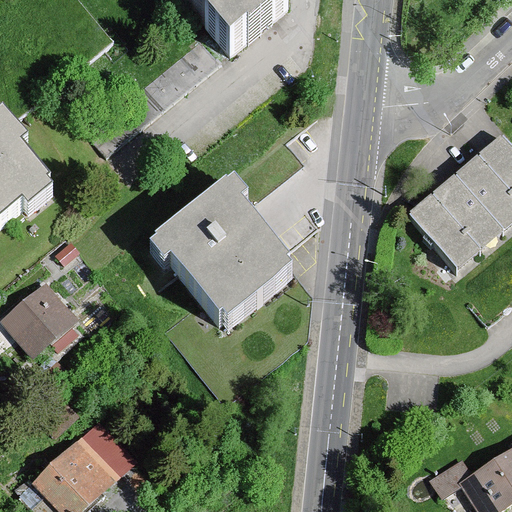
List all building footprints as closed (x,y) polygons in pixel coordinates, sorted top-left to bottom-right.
[(7,0),(0,6),(0,105),(6,113),(0,117),(0,123),(7,132),(112,47),(74,0),(7,0)] [(289,10),(280,0),(181,0),(231,59),(289,10)] [(200,45),(86,137),(105,160),(219,68),(200,45)] [(7,132),(0,123),(0,234),(24,215),(29,221),(59,197),(7,132)] [(511,237),(511,149),(507,144),(411,224),(459,282),(511,237)] [(296,282),(227,193),(154,249),(224,338),(296,282)] [(511,265),(459,307),(475,328),(511,298),(511,265)] [(46,288),(0,323),(0,335),(26,368),(77,328),(46,288)] [(88,511),(133,466),(95,428),(33,492),(53,511),(88,511)] [(511,511),(511,459),(460,488),(473,511),(511,511)]
